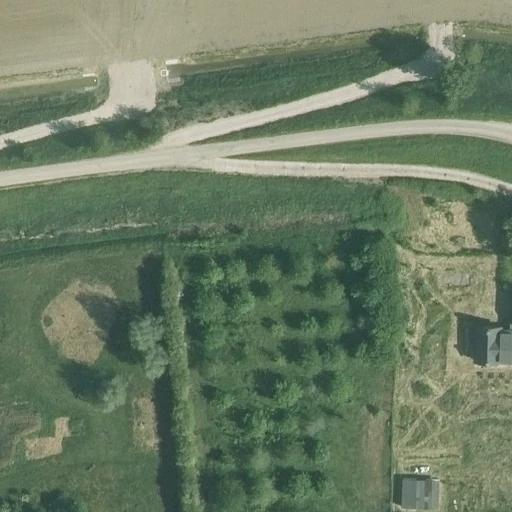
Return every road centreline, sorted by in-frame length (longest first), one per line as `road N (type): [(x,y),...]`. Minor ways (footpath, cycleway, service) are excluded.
road 1 (unclassified): [(511,134),(422,126),(181,154)]
road 2 (unclassified): [(0,179),(181,154)]
